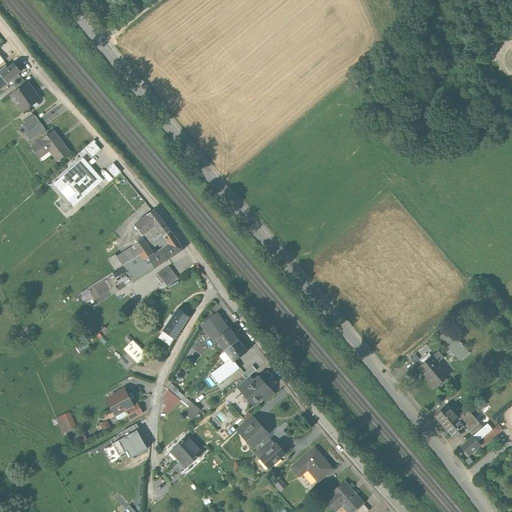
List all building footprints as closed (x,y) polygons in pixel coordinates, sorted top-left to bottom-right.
[(9,68),(7,66),(0,71),(0,89),(3,87),(3,86),(22,72),(15,63),(9,68)] [(24,78),(15,85),(18,89),(28,83),(24,78)] [(18,89),(14,93),(21,103),(18,105),(23,111),(41,99),(37,94),(36,95),(28,83),(18,89)] [(35,115),(24,124),(29,131),(41,122),(35,115)] [(29,131),(25,134),(31,141),(46,129),(41,122),(29,131)] [(71,151),(55,130),(32,147),(41,158),(50,151),(58,161),(71,151)] [(85,149),(93,158),(102,150),(96,143),(97,142),(95,140),(85,149)] [(84,158),(55,183),(62,191),(70,185),(76,192),(72,196),(78,203),(104,180),(84,158)] [(114,163),(108,169),(116,178),(122,172),(114,163)] [(72,196),(68,200),(74,207),(78,203),(72,196)] [(154,209),(134,225),(142,235),(155,225),(161,232),(161,233),(164,236),(171,231),(154,209)] [(169,243),(153,253),(150,248),(141,254),(145,259),(148,257),(150,259),(145,263),(150,271),(183,249),(177,239),(171,231),(164,236),(161,233),(154,237),(156,240),(158,239),(163,245),(168,242),(169,243)] [(142,237),(131,245),(133,248),(135,246),(141,254),(150,248),(146,243),(151,240),(153,238),(151,236),(148,237),(147,236),(143,239),(142,237)] [(151,240),(146,243),(150,248),(154,245),(151,240)] [(170,266),(159,273),(168,286),(178,278),(170,266)] [(98,298),(112,289),(106,279),(91,288),(98,298)] [(189,316),(178,308),(171,319),(182,327),(189,316)] [(182,327),(171,319),(167,324),(179,332),(182,327)] [(230,329),(217,338),(226,350),(238,340),(230,329)] [(469,352),(449,329),(440,337),(460,360),(469,352)] [(238,340),(226,350),(234,361),(247,351),(238,340)] [(132,355),(124,363),(130,370),(136,365),(135,364),(148,352),(138,342),(128,351),(132,355)] [(424,345),(410,357),(419,367),(433,356),(424,345)] [(449,376),(433,356),(419,367),(428,378),(425,380),(433,389),(449,376)] [(249,376),(238,386),(243,392),(254,382),(249,376)] [(254,382),(243,392),(245,394),(244,398),(245,401),(248,402),(252,402),(255,405),(263,397),(270,391),(269,390),(258,378),(254,382)] [(180,390),(171,383),(167,388),(169,390),(176,395),(179,391),(180,390)] [(270,391),(263,397),(267,402),(275,394),(271,388),(269,390),(270,391)] [(125,390),(109,399),(111,403),(110,406),(112,410),(115,410),(120,420),(128,415),(125,411),(134,406),(133,405),(125,390)] [(176,395),(169,390),(164,395),(168,398),(164,402),(173,410),(182,400),(176,395)] [(185,396),(179,391),(176,395),(182,400),(185,396)] [(134,406),(125,411),(128,415),(130,420),(143,413),(137,403),(133,405),(134,406)] [(435,416),(447,429),(459,418),(448,405),(435,416)] [(469,410),(459,418),(464,424),(473,416),(469,410)] [(62,432),(78,426),(72,411),(56,417),(62,432)] [(252,415),(238,427),(243,433),(257,420),(252,415)] [(459,418),(447,429),(454,438),(467,427),(464,424),(459,418)] [(142,433),(150,429),(145,419),(137,422),(142,433)] [(502,429),(493,419),(488,423),(495,432),(496,434),(502,429)] [(107,420),(98,425),(101,431),(110,427),(107,420)] [(243,433),(242,434),(247,439),(246,443),(250,447),(253,446),(268,433),(257,420),(243,433)] [(478,422),(469,430),(473,435),(482,427),(478,422)] [(473,435),(461,446),(469,454),(480,445),(480,446),(491,436),(495,432),(488,423),(482,427),(473,435)] [(122,432),(125,437),(138,430),(135,425),(122,432)] [(138,430),(125,437),(113,444),(119,456),(128,451),(131,458),(148,449),(138,430)] [(184,431),(166,447),(170,452),(167,455),(175,463),(179,459),(171,451),(188,436),(184,431)] [(188,436),(171,451),(179,459),(196,444),(188,436)] [(271,438),(260,449),(265,454),(276,444),(271,438)] [(265,454),(260,458),(269,467),(274,462),(278,463),(280,461),(279,458),(286,452),(277,443),(276,444),(265,454)] [(196,444),(179,459),(186,467),(203,451),(196,444)] [(315,448),(293,467),(300,476),(308,469),(319,480),(332,468),(315,448)] [(186,467),(179,459),(175,463),(186,475),(207,456),(203,451),(186,467)] [(363,503),(345,482),(325,500),(332,508),(340,501),(349,511),(353,511),(363,504),(363,503)]
